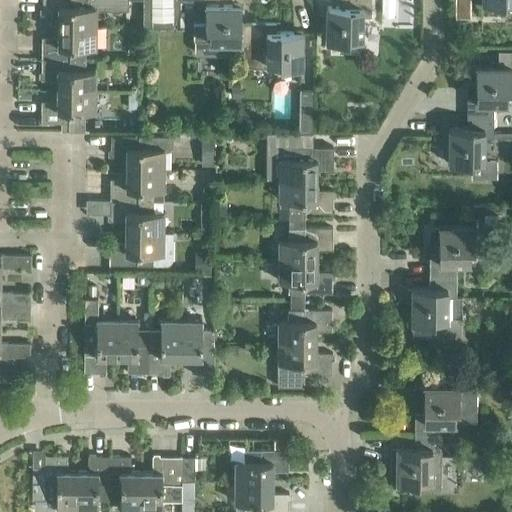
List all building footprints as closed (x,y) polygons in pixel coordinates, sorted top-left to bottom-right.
[(128,0),(42,0),(42,13),(41,13),(41,14),(58,14),(58,25),(97,26),(97,8),(110,8),(113,9),(116,10),(119,9),(122,8),(128,8),(128,0)] [(143,0),(143,25),(174,25),(181,6),(180,0),(143,0)] [(371,15),(371,0),(338,0),(339,5),(327,5),(326,41),(349,41),(349,37),(362,37),(363,15),(371,15)] [(255,49),(255,22),(241,22),(241,4),(207,4),(206,23),(194,23),(194,40),(195,40),(195,49),(200,53),(233,53),(233,49),(245,49),(255,49)] [(276,22),(255,22),(255,49),(245,49),(245,67),(281,67),(302,67),(303,31),(276,31),(276,22)] [(96,46),(97,26),(58,25),(58,36),(42,36),(42,57),(87,58),(87,46),(96,46)] [(131,26),(131,42),(142,42),(142,26),(131,26)] [(87,69),(87,58),(42,57),(42,77),(41,77),(41,78),(57,78),(57,90),(95,90),(96,69),(87,69)] [(467,91),(467,114),(494,114),(494,100),(507,100),(507,88),(511,88),(511,65),(476,65),(476,92),(467,91)] [(232,84),(232,97),(240,97),(240,84),(232,84)] [(300,88),(300,125),(313,125),(313,88),(300,88)] [(95,110),(95,90),(57,90),(57,100),(41,100),(41,121),(61,122),(61,130),(85,130),(85,110),(95,110)] [(129,91),(128,107),(139,107),(139,91),(129,91)] [(494,136),(494,114),(467,114),(467,127),(449,127),(449,162),(471,162),(471,158),(485,158),(485,136),(494,136)] [(201,134),(202,164),(216,164),(215,133),(201,134)] [(173,134),(157,134),(111,134),(111,155),(110,155),(110,156),(126,156),(126,167),(166,168),(166,150),(173,144),(173,134)] [(305,134),(291,134),(291,145),(305,145),(305,134)] [(333,145),(313,145),(309,145),(305,145),(291,145),(291,158),(280,158),(280,178),(318,179),(318,167),(333,167),(333,145)] [(166,188),(166,168),(126,167),(126,178),(111,177),(110,199),(156,200),(163,200),(163,188),(166,188)] [(318,189),(318,179),(280,178),(280,199),(290,199),(290,211),(290,219),(305,219),(305,210),(333,211),(333,190),(334,190),(334,189),(318,189)] [(202,200),(215,200),(215,185),(202,185),(202,200)] [(156,211),(156,200),(110,199),(110,219),(109,219),(109,220),(126,220),(125,232),(165,232),(166,231),(166,211),(156,211)] [(204,200),(203,214),(214,214),(214,201),(204,200)] [(484,214),(484,229),(495,229),(495,214),(484,214)] [(305,226),(305,219),(290,219),(290,239),(280,240),(280,260),(317,260),(317,248),(333,248),(333,227),(305,226)] [(430,251),(430,274),(456,274),(456,260),(470,260),(470,248),(474,248),(474,225),(439,225),(439,251),(430,251)] [(174,231),(166,231),(165,232),(125,232),(125,242),(110,241),(109,263),(155,264),(167,264),(174,259),(174,231)] [(0,279),(1,279),(1,266),(31,267),(31,253),(0,252),(0,279)] [(317,270),(317,260),(280,260),(280,281),(289,281),(289,300),(304,300),(305,292),(332,292),(332,271),(333,271),(333,270),(317,270)] [(152,285),(163,286),(163,274),(152,274),(152,285)] [(412,286),(412,322),(432,322),(432,335),(446,335),(454,335),(461,329),(461,315),(465,315),(465,311),(461,311),(462,296),(456,295),(456,274),(430,274),(430,286),(412,286)] [(1,291),(1,279),(0,279),(0,297),(2,298),(2,305),(31,305),(31,291),(1,291)] [(31,317),(31,305),(2,305),(2,298),(0,297),(0,329),(0,317),(31,317)] [(106,355),(118,356),(118,319),(98,318),(98,297),(85,297),(84,371),(105,371),(105,372),(106,372),(106,355)] [(332,308),(312,308),(304,308),(304,300),(289,300),(289,321),(278,321),(278,341),(316,341),(316,330),(332,330),(332,308)] [(150,372),(150,329),(139,329),(139,319),(118,319),(118,356),(128,356),(128,371),(150,372)] [(170,356),(182,356),(182,319),(162,319),(162,329),(150,329),(150,372),(169,372),(169,373),(170,373),(170,356)] [(214,372),(214,352),(214,330),(203,330),(203,320),(182,319),(182,356),(192,356),(192,372),(214,372)] [(0,341),(0,329),(0,354),(15,355),(30,355),(30,341),(0,341)] [(511,337),(502,336),(499,356),(511,357),(511,337)] [(316,351),(316,341),(278,341),(278,385),(304,385),(304,373),(332,373),(332,352),(333,352),(333,351),(316,351)] [(0,375),(15,376),(15,355),(0,354),(0,375)] [(415,411),(415,434),(442,434),(442,420),(476,421),(477,380),(459,379),(459,385),(424,384),(424,411),(415,411)] [(441,488),(442,434),(415,434),(415,446),(397,446),(397,458),(391,458),(391,481),(418,482),(418,488),(441,488)] [(274,440),(274,448),(288,448),(288,440),(274,440)] [(235,459),(235,479),(235,480),(273,481),(273,470),(289,470),(289,448),(288,448),(274,448),(245,447),(245,460),(235,459)] [(109,498),(110,455),(89,454),(90,453),(88,453),(88,470),(78,470),(78,508),(97,509),(97,498),(109,498)] [(57,508),(77,508),(78,508),(78,470),(67,470),(67,454),(44,454),(44,465),(33,465),(32,498),(57,498),(57,508)] [(182,479),(182,459),(174,459),(174,455),(153,455),(153,454),(152,454),(152,471),(143,471),(142,510),(141,511),(161,511),(162,499),(182,499),(182,479)] [(131,455),(110,455),(109,498),(120,498),(120,509),(142,510),(143,471),(131,470),(131,455)] [(182,455),(182,459),(182,479),(195,479),(195,455),(182,455)] [(497,461),(490,470),(499,477),(506,468),(497,461)] [(273,491),(273,481),(235,480),(235,501),(235,511),(236,511),(288,511),(288,492),(289,492),(289,491),(273,491)] [(181,501),(181,511),(183,511),(194,511),(194,501),(181,501)]
